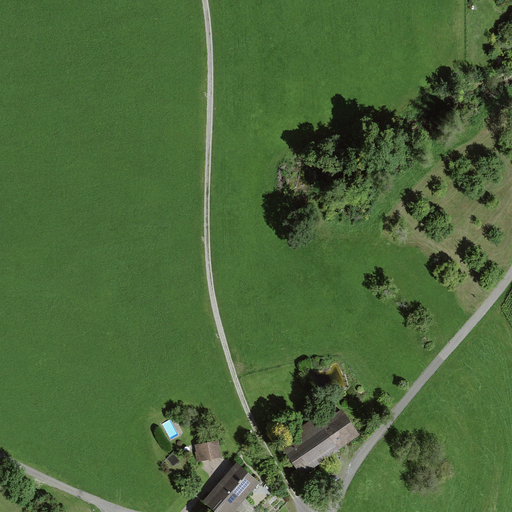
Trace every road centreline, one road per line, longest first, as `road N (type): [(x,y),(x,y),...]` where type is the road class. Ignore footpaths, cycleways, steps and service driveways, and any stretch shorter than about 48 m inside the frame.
road 1 (track): [(308,511),(259,430),(218,328),(209,265),(204,0)]
road 2 (unclassified): [(511,272),(384,426),(331,511)]
road 3 (unclassified): [(120,511),(0,456)]
